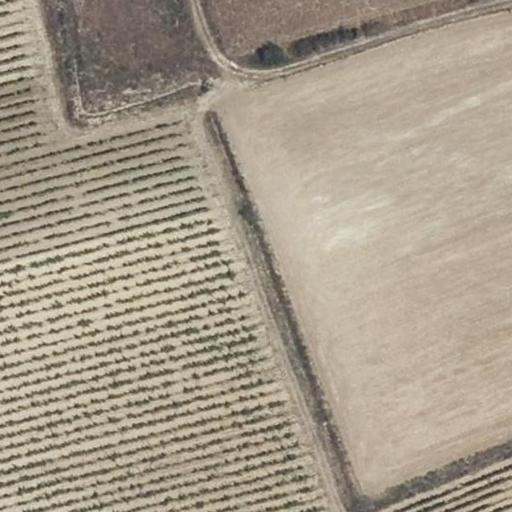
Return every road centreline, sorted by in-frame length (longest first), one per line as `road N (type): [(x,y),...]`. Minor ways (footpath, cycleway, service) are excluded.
road 1 (track): [(340,511),(321,487),(195,127),(238,64)]
road 2 (track): [(204,0),(216,34),(252,81),(511,18)]
